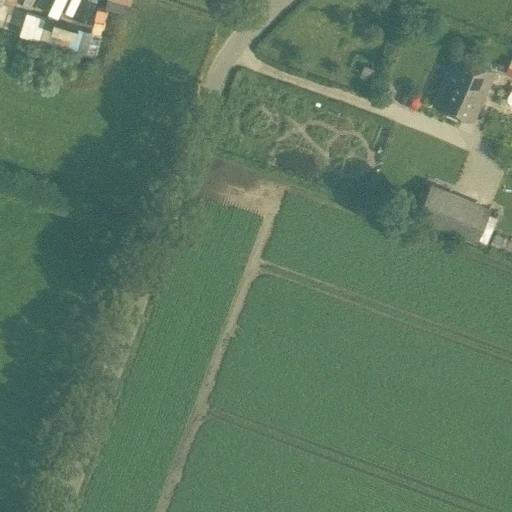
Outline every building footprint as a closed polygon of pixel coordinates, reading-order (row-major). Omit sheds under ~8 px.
[(87,0),(84,8),(94,12),(98,0),(87,0)] [(107,0),(106,7),(130,11),(132,0),(107,0)] [(48,42),(87,52),(93,29),(42,15),(39,26),(51,29),(48,42)] [(495,69),(454,52),(432,102),(473,120),(495,69)] [(373,67),(363,63),(360,70),(370,74),(373,67)] [(418,213),(455,229),(470,194),(432,179),(418,213)]
